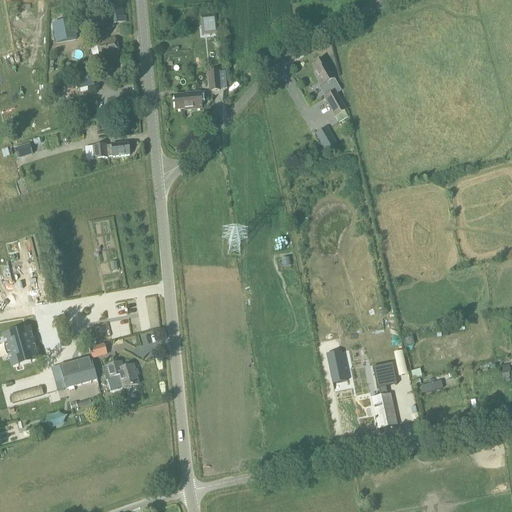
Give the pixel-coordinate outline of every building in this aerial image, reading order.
[(78,10),(96,5),(95,0),(93,0),(76,4),(78,10)] [(105,8),(108,26),(126,23),(125,17),(121,18),(119,6),(105,8)] [(73,21),(52,25),(56,44),(77,40),(73,21)] [(96,43),(102,72),(112,70),(110,61),(109,61),(109,59),(119,57),(115,39),(96,43)] [(334,82),(323,62),(313,68),(317,75),(314,76),(322,89),(334,82)] [(219,91),(217,72),(207,73),(209,92),(219,91)] [(225,72),(217,73),(219,90),(227,90),(225,72)] [(74,80),(76,89),(92,86),(90,76),(74,80)] [(201,110),(200,93),(187,94),(187,96),(174,97),(175,112),(189,110),(189,111),(201,110)] [(346,113),(335,95),(324,102),(334,120),(346,113)] [(321,142),(326,151),(338,144),(333,135),(321,142)] [(111,147),(106,147),(106,146),(92,148),(94,160),(107,159),(107,158),(113,157),(113,158),(129,156),(128,144),(111,146),(111,147)] [(14,150),(17,160),(32,155),(29,146),(14,150)] [(26,330),(5,336),(12,359),(11,360),(13,368),(37,362),(34,353),(33,353),(26,330)] [(89,350),(92,359),(107,355),(104,345),(89,350)] [(327,355),(333,384),(346,382),(341,352),(327,355)] [(59,367),(65,390),(96,381),(90,358),(59,367)] [(138,386),(132,366),(122,369),(120,363),(106,367),(107,368),(102,369),(106,382),(107,382),(110,393),(123,390),(138,386)] [(508,366),(500,367),(501,375),(509,373),(508,366)] [(386,423),(396,421),(391,396),(388,397),(387,396),(386,388),(385,386),(396,384),(393,368),(379,371),(380,377),(375,378),(377,384),(376,385),(377,390),(378,390),(380,397),(380,398),(371,400),(375,419),(374,419),(375,421),(376,423),(377,425),(386,423)] [(10,396),(12,404),(44,396),(41,388),(10,396)] [(77,408),(91,404),(90,400),(76,403),(69,405),(71,410),(77,408)] [(37,428),(28,430),(30,438),(39,435),(37,428)]
